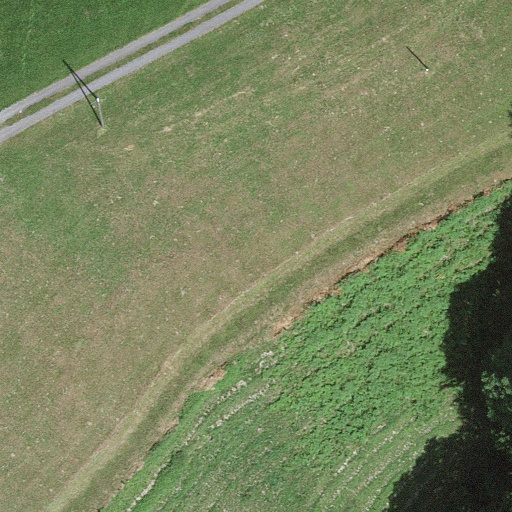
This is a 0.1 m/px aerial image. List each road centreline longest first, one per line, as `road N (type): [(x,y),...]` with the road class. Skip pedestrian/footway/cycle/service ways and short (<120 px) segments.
road 1 (track): [(72,511),(182,371),(229,328),(511,149)]
road 2 (track): [(239,0),(0,137)]
